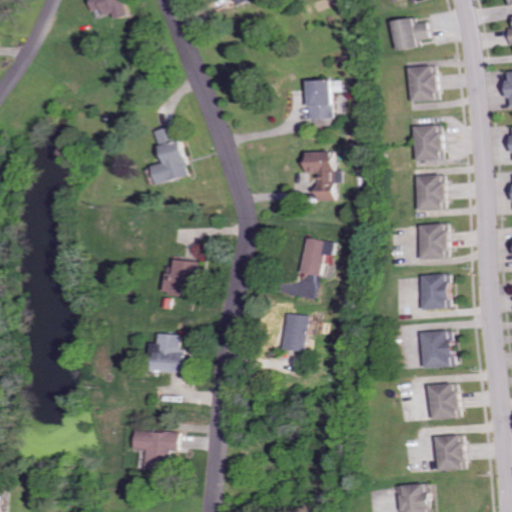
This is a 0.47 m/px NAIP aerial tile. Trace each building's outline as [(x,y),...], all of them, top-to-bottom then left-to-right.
[(99,0),(101,11),(111,9),(112,14),(122,13),(123,18),(134,17),(131,0),(99,0)] [(400,21),(405,50),(425,47),(424,40),(435,39),(432,22),(421,23),(420,18),(400,21)] [(442,101),(441,66),(416,67),(416,102),(442,101)] [(340,118),(338,80),(314,81),(316,119),(340,118)] [(421,161),(447,160),(445,125),(420,126),(421,161)] [(165,184),(194,177),(182,126),(164,131),(172,162),(160,165),(165,184)] [(324,201),(342,200),(341,183),(348,182),(347,171),(340,171),(340,151),(313,152),(314,173),(323,173),(324,201)] [(424,175),(425,210),(451,209),(450,175),(424,175)] [(428,225),(429,259),(454,258),(453,224),(428,225)] [(342,242),(313,239),(310,274),(330,276),(332,255),(341,256),(342,242)] [(206,262),(182,259),(181,274),(175,273),(173,293),(202,297),(206,262)] [(433,309),(459,308),(457,274),(432,275),(433,309)] [(318,315),(294,314),(292,350),(316,351),(318,315)] [(433,332),(434,368),(462,367),(461,331),(433,332)] [(161,343),(160,358),(165,358),(164,372),(193,373),(195,349),(189,349),(190,334),(168,333),(168,343),(161,343)] [(464,384),(439,385),(440,420),(465,419),(464,384)] [(155,470),(177,471),(178,450),(188,450),(189,433),(146,430),(145,449),(156,450),(155,470)] [(445,472),(470,469),(466,434),(441,437),(445,472)] [(408,511),(436,511),(435,484),(407,485),(408,511)]
